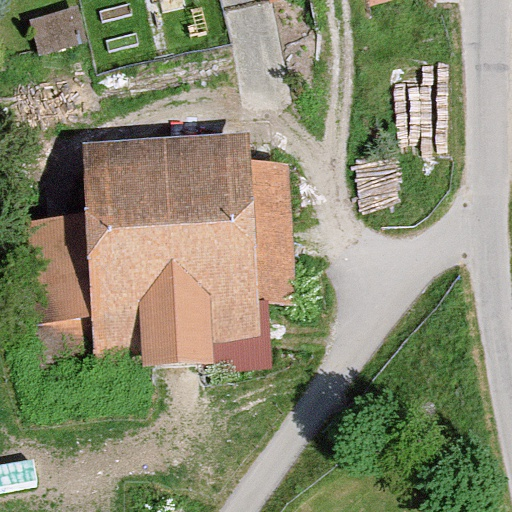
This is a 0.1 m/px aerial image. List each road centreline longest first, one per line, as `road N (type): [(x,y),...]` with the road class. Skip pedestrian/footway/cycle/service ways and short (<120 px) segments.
road 1 (unclassified): [(490,197),(416,264),(240,511)]
road 2 (unclassified): [(511,410),(493,298),(490,197)]
road 3 (unclassified): [(490,197),(492,0)]
